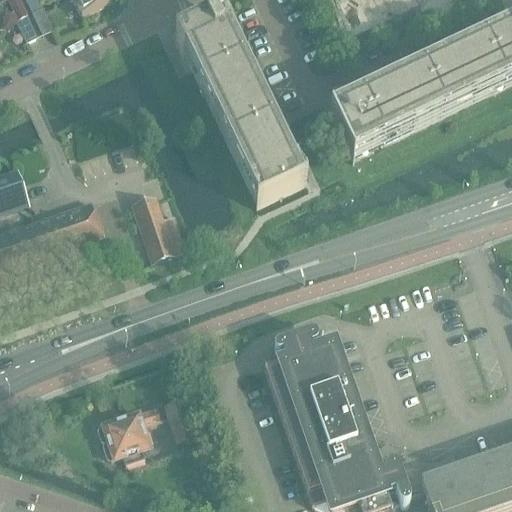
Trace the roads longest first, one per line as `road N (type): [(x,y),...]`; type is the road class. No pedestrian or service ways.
road 1 (residential): [(262,0),(308,97),(508,0)]
road 2 (secondary): [(511,184),(281,272)]
road 3 (secondary): [(281,272),(368,254),(511,207)]
road 4 (secondary): [(97,338),(281,272)]
road 5 (residential): [(0,96),(154,20)]
